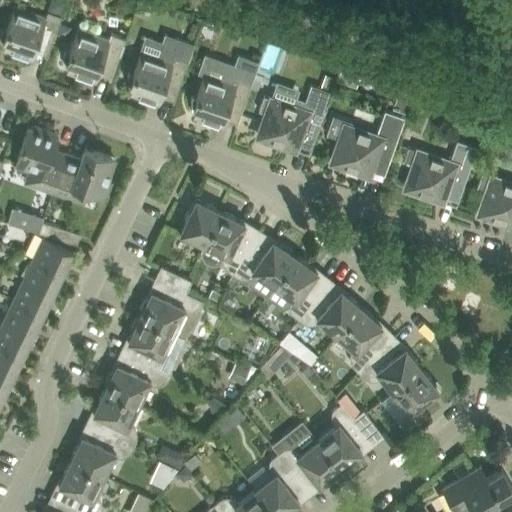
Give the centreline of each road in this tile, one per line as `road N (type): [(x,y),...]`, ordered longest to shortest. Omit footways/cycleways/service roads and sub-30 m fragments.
road 1 (residential): [(10,511),(46,434),(46,381),(161,138)]
road 2 (residential): [(274,176),(424,306),(494,386)]
road 3 (residential): [(274,176),(511,258)]
road 4 (residential): [(344,511),(494,386)]
road 5 (residential): [(0,80),(161,138)]
